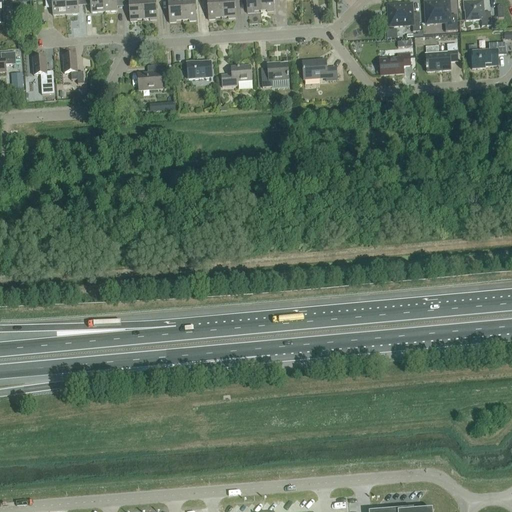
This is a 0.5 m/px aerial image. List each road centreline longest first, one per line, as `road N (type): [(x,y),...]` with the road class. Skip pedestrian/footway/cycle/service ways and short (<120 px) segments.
road 1 (unclassified): [(0,509),(411,474),(437,478),(469,502)]
road 2 (motorway): [(511,303),(179,333)]
road 3 (motorway): [(0,391),(264,348)]
road 4 (motorway): [(0,373),(264,348)]
road 5 (motorway): [(264,348),(511,326)]
road 6 (residential): [(325,32),(370,83),(394,89),(494,80),(511,68)]
road 7 (residential): [(131,41),(325,32)]
road 8 (motorway): [(179,333),(0,345)]
road 9 (motorway): [(179,333),(0,330)]
road 10 (residential): [(16,118),(88,112),(131,41)]
